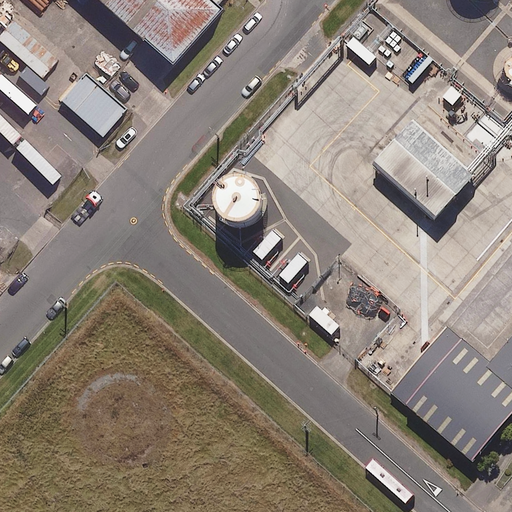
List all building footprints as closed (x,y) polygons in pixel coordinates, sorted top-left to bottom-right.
[(218,0),(104,0),(174,62),(225,6),(220,2),(218,0)] [(487,7),(495,8),(507,5),(511,0),(477,0),(479,3),(487,7)] [(506,86),(511,89),(511,58),(506,61),(501,69),(501,79),(506,86)] [(127,111),(86,75),(63,102),(104,137),(127,111)] [(478,176),(414,118),(372,164),(437,222),(478,176)] [(233,236),(238,237),(242,237),(244,236),(249,235),(254,233),(258,230),(262,226),(266,222),(268,217),(270,212),(270,207),(270,201),(269,196),(266,191),(264,187),(260,183),(256,180),(251,177),(246,176),(240,175),(235,175),(230,177),(225,179),(220,182),(216,185),(213,190),(211,194),(209,200),(209,205),(209,210),(210,216),(212,220),(215,225),(219,229),(223,232),(228,234),(233,236)] [(511,342),(495,362),(456,327),(393,396),(469,464),(511,416),(511,342)]
